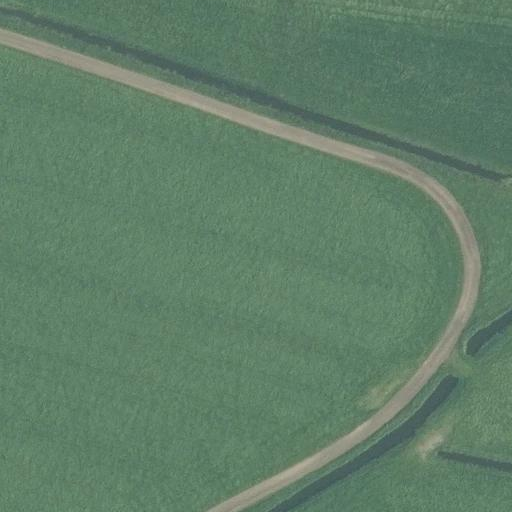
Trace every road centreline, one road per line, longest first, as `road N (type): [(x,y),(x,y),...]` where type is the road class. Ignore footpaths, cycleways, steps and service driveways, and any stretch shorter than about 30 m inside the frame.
road 1 (track): [(414,454),(494,379),(434,351),(468,288),(466,235),(429,181),(0,35)]
road 2 (track): [(434,351),(376,420),(214,511)]
